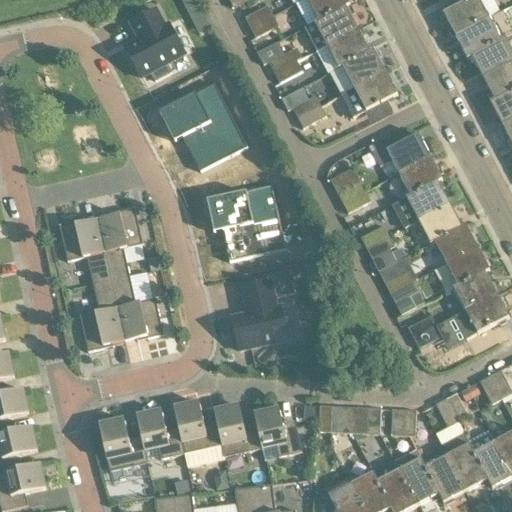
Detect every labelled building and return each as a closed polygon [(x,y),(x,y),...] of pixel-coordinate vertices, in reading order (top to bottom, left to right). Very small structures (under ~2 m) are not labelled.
[(196,0),(181,0),(187,12),(199,6),(196,0)] [(256,0),(228,0),(234,12),(256,0)] [(346,10),(346,11),(351,8),(346,0),(310,0),(307,2),(319,24),(346,10)] [(455,40),(490,21),(478,0),(475,0),(443,17),(455,40)] [(250,32),(274,20),(268,9),(245,21),(250,32)] [(358,33),(346,11),(346,10),(319,24),(314,27),(326,50),(358,33)] [(172,76),(167,67),(185,58),(169,27),(165,29),(156,13),(131,26),(139,43),(125,50),(141,81),(151,76),(156,84),(172,76)] [(472,60),(506,41),(505,41),(511,37),(511,27),(507,17),(505,18),(503,15),(490,22),(490,21),(455,40),(468,63),(472,60)] [(274,20),(250,32),(256,42),(279,30),(274,20)] [(370,56),(370,55),(358,33),(326,50),(337,73),(342,70),(370,56)] [(483,82),(511,66),(511,53),(506,41),(472,60),(483,82)] [(274,77),(297,65),(297,64),(302,61),(297,52),(285,58),(278,45),(257,56),(264,69),(269,67),(274,77)] [(370,56),(342,70),(354,93),(386,76),(374,53),(370,55),(370,56)] [(297,65),(274,77),(280,87),(303,75),(297,65)] [(511,95),(511,66),(483,82),(494,103),(495,104),(511,95)] [(354,93),(341,99),(353,122),(398,99),(386,76),(354,93)] [(190,144),(203,173),(250,152),(221,86),(161,112),(178,150),(190,144)] [(511,123),(511,95),(495,104),(494,103),(490,106),(502,129),(511,123)] [(298,122),(321,110),(316,100),(293,112),(298,122)] [(321,110),(298,122),(303,133),(327,121),(321,110)] [(511,147),(511,123),(502,129),(511,147)] [(399,177),(431,161),(419,138),(388,154),(386,150),(373,157),(380,169),(391,163),(399,177)] [(438,185),(438,186),(443,184),(431,161),(399,177),(410,200),(438,185)] [(343,207),(366,195),(354,172),(331,184),(343,207)] [(450,208),(438,186),(438,185),(410,200),(393,209),(404,231),(418,224),(419,225),(450,208)] [(233,263),(289,252),(276,187),(209,200),(217,242),(228,239),(233,263)] [(366,195),(343,207),(348,217),(371,205),(366,195)] [(462,231),(462,230),(450,208),(419,225),(430,247),(435,245),(462,231)] [(112,284),(130,280),(124,253),(143,248),(135,212),(118,216),(119,218),(98,222),(112,284)] [(93,288),(112,284),(98,222),(77,227),(76,225),(59,229),(68,266),(87,261),(93,288)] [(447,268),(478,251),(466,228),(462,230),(462,231),(435,245),(447,268)] [(366,252),(390,240),(384,230),(361,242),(366,252)] [(379,276),(397,266),(392,257),(391,256),(389,252),(395,249),(390,240),(366,252),(379,276)] [(478,251),(447,268),(459,290),(486,276),(490,274),(478,251)] [(397,266),(402,264),(406,262),(401,252),(392,257),(397,266)] [(148,262),(150,274),(160,272),(157,260),(148,262)] [(390,297),(414,285),(413,285),(402,264),(397,266),(379,276),(390,297)] [(318,265),(305,268),(307,276),(319,273),(318,265)] [(498,299),(486,276),(459,290),(455,292),(467,315),(498,299)] [(112,284),(126,345),(147,341),(147,343),(164,339),(156,302),(136,307),(130,280),(112,284)] [(104,350),(126,345),(112,284),(93,288),(99,315),(80,320),(88,356),(105,352),(104,350)] [(243,291),(247,310),(248,317),(232,320),(240,354),(289,344),(281,310),(277,310),(271,285),(243,291)] [(414,285),(390,297),(396,308),(419,295),(414,285)] [(467,315),(454,321),(466,344),(509,321),(498,299),(467,315)] [(414,342),(437,330),(431,320),(408,332),(414,342)] [(437,330),(414,342),(419,353),(442,341),(437,330)] [(0,385),(15,382),(9,357),(0,358),(0,385)] [(502,403),(511,397),(511,369),(490,380),(502,403)] [(492,408),(502,403),(490,380),(479,385),(492,408)] [(481,397),(476,387),(469,391),(474,401),(481,397)] [(469,391),(461,395),(466,405),(474,401),(469,391)] [(0,437),(11,435),(8,423),(29,418),(24,393),(0,398),(0,437)] [(446,403),(458,426),(469,420),(457,397),(446,403)] [(448,431),(458,426),(446,403),(436,409),(448,431)] [(199,406),(174,411),(179,432),(185,458),(222,450),(216,424),(204,427),(202,417),(199,406)] [(262,453),(256,427),(244,430),(239,409),(214,414),(216,424),(222,450),(225,461),(262,453)] [(304,409),(304,424),(319,424),(320,410),(304,409)] [(333,411),(320,410),(319,424),(319,436),(332,436),(333,411)] [(356,437),(357,412),(333,411),(332,436),(345,437),(356,437)] [(256,427),(262,453),(277,450),(279,462),(303,456),(297,430),(284,433),(279,412),(254,418),(256,427)] [(357,412),(356,437),(380,438),(381,413),(357,412)] [(403,439),(404,414),(392,413),(391,439),(403,439)] [(185,458),(179,432),(166,435),(162,414),(137,420),(142,441),(145,455),(146,455),(159,452),(161,463),(185,458)] [(404,414),(403,439),(415,440),(416,415),(404,414)] [(145,455),(142,441),(129,444),(124,423),(99,428),(110,475),(148,466),(146,455),(145,455)] [(0,476),(19,472),(17,460),(38,455),(32,430),(11,435),(0,437),(0,451),(0,452),(0,476)] [(511,436),(496,445),(495,445),(511,477),(511,436)] [(474,456),(470,447),(464,437),(442,448),(443,451),(442,451),(446,459),(466,495),(488,484),(473,457),(474,456)] [(511,481),(511,477),(495,445),(474,456),(473,457),(488,484),(492,492),(511,481)] [(466,495),(446,459),(425,470),(424,470),(439,498),(443,507),(466,495)] [(421,461),(398,474),(417,510),(439,498),(424,470),(425,470),(421,462),(421,461)] [(412,511),(417,510),(398,474),(394,465),(372,477),(390,511),(412,511)] [(19,472),(0,476),(0,505),(0,508),(1,511),(18,511),(28,510),(25,497),(46,493),(41,468),(19,472)] [(120,499),(156,492),(151,468),(115,475),(120,499)] [(229,492),(225,473),(218,474),(213,480),(216,495),(229,492)] [(363,511),(390,511),(372,477),(350,488),(363,511)] [(191,496),(188,483),(175,486),(178,499),(191,496)] [(253,490),(256,511),(275,511),(272,488),(253,490)] [(335,511),(363,511),(350,488),(329,499),(335,511)] [(256,511),(253,490),(235,493),(237,511),(256,511)] [(193,511),(192,498),(174,501),(175,511),(193,511)] [(175,511),(174,501),(155,503),(156,511),(175,511)]
